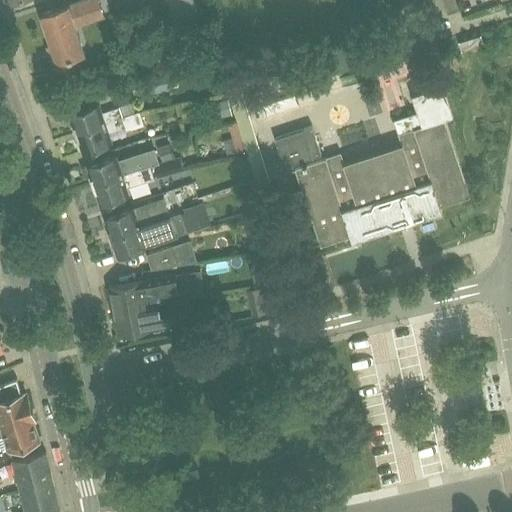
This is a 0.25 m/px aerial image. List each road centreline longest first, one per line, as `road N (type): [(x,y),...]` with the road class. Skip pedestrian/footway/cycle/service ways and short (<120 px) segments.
road 1 (tertiary): [(0,201),(85,511)]
road 2 (tertiary): [(93,381),(55,225),(0,74)]
road 3 (residential): [(93,381),(327,327)]
road 4 (unknown): [(370,317),(407,511)]
road 5 (tertiary): [(118,511),(93,381)]
